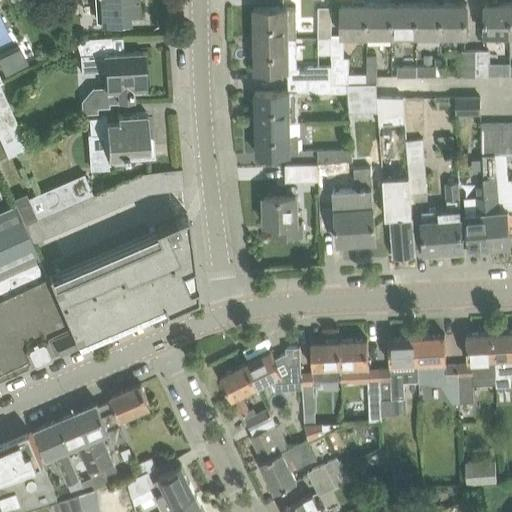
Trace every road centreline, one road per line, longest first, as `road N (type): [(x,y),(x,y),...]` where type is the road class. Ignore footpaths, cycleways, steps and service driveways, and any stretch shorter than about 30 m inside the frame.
road 1 (unclassified): [(226,315),(204,131),(199,0)]
road 2 (unclassified): [(511,292),(302,302),(226,315)]
road 3 (residential): [(160,341),(244,511)]
road 4 (unclassified): [(160,341),(0,411)]
